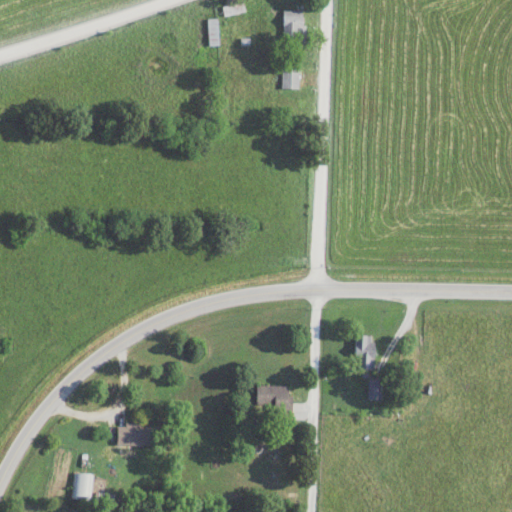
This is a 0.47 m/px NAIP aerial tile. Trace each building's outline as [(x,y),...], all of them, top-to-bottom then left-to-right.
[(283,11),(283,38),(302,38),(302,11),(283,11)] [(297,89),(297,66),(281,66),(281,89),(297,89)] [(354,369),(373,369),(373,334),(354,334),(354,369)] [(379,380),(369,380),(369,398),(379,398),(379,380)] [(273,406),(273,414),(290,414),(290,385),(255,385),(255,406),(273,406)] [(116,444),(155,445),(155,424),(116,424),(116,444)] [(73,498),(90,498),(90,473),(73,473),(73,498)]
